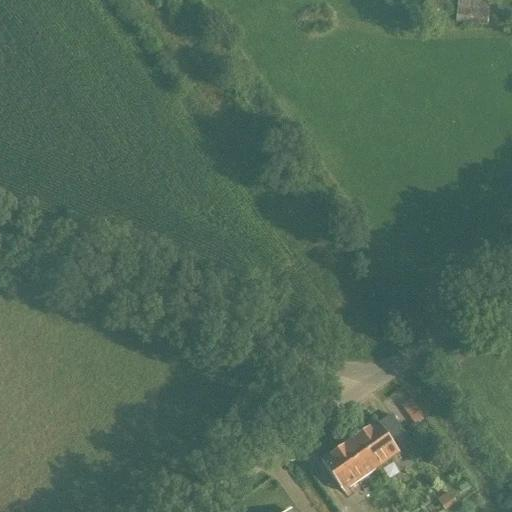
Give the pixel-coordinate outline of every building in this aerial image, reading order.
[(445,0),(425,0),(423,0),(427,18),(448,14),(445,0)] [(457,0),(455,23),(487,27),(490,0),(486,0),(457,0)] [(247,417),(254,427),(274,414),(267,404),(247,417)] [(376,425),(344,448),(354,462),(365,454),(376,470),(397,455),(376,425)] [(354,462),(344,448),(322,463),(343,493),(376,470),(365,454),(354,462)]
